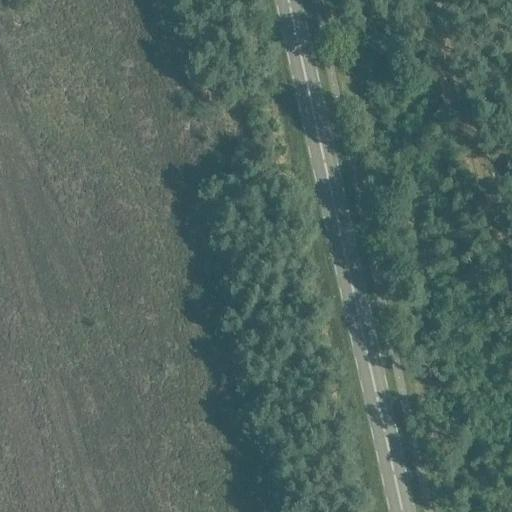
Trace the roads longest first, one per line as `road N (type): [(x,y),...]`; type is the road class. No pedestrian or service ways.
road 1 (primary): [(401,511),(286,0)]
road 2 (track): [(418,0),(511,298)]
